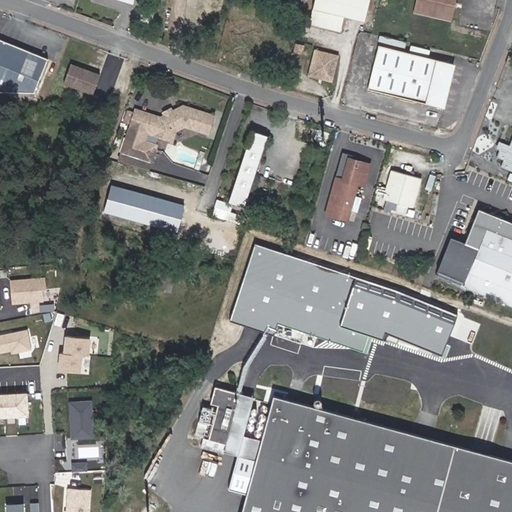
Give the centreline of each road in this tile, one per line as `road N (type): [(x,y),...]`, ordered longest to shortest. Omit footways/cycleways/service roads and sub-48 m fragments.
road 1 (residential): [(1,0),(272,97),(445,145),(466,133),(511,11)]
road 2 (unknown): [(342,143),(319,220),(332,231),(355,230),(370,153)]
road 3 (unknown): [(174,212),(196,213),(207,199),(239,85)]
road 4 (unknown): [(387,234),(439,241),(459,178)]
